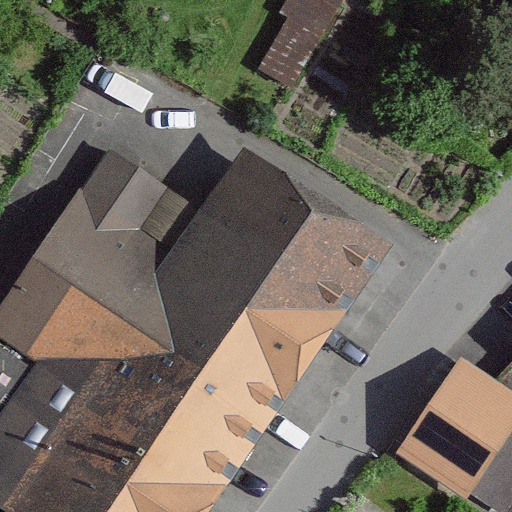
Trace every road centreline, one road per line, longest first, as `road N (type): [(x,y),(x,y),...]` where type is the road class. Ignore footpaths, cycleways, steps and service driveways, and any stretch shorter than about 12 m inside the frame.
road 1 (residential): [(469,278),(57,0)]
road 2 (residential): [(469,278),(292,511)]
